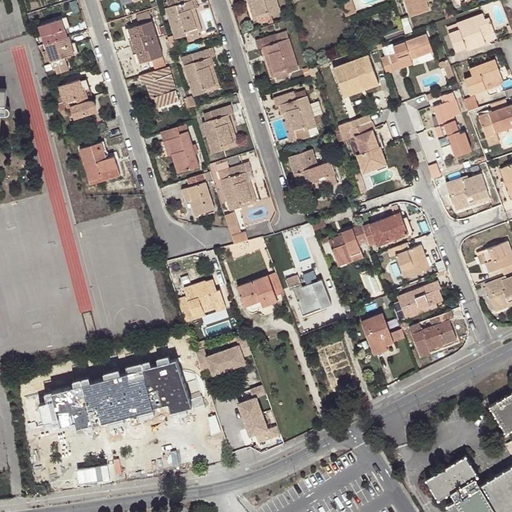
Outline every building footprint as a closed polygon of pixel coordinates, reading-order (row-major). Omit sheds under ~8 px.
[(201,37),(199,31),(192,9),(196,8),(193,0),(174,0),(165,3),(177,38),(188,35),(189,41),(201,37)] [(246,0),(252,20),(269,14),(268,11),(256,15),(250,0),(246,0)] [(268,11),(269,14),(280,11),(276,0),(250,0),(256,15),(268,11)] [(349,0),(342,2),(346,16),(356,13),(352,0),(349,0)] [(405,0),(410,16),(429,10),(426,1),(426,0),(405,0)] [(453,5),(443,8),(445,13),(454,10),(453,5)] [(192,9),(199,31),(203,30),(196,8),(192,9)] [(481,33),(493,29),(489,19),(484,21),(482,15),(456,24),(458,30),(447,34),(454,52),(465,48),(466,51),(476,48),(475,44),(484,41),(482,37),(481,33)] [(45,43),(68,36),(66,30),(68,29),(65,18),(39,26),(45,43)] [(131,40),(133,46),(158,38),(153,21),(126,29),(129,41),(131,40)] [(286,69),(287,71),(299,68),(286,29),(255,39),(257,47),(261,46),(264,55),(268,54),(274,72),(286,69)] [(494,33),(493,29),(481,33),(482,37),(494,33)] [(400,65),(412,61),(411,60),(431,53),(425,35),(392,47),(394,54),(388,57),(393,72),(400,69),(400,65)] [(71,44),(68,36),(45,43),(47,51),(44,52),(47,61),(50,60),(51,62),(76,54),(73,43),(71,44)] [(158,38),(133,46),(136,54),(134,54),(137,65),(164,56),(158,38)] [(194,96),(205,92),(204,88),(217,85),(210,66),(214,65),(211,57),(216,55),(213,47),(192,54),(195,62),(184,65),(194,96)] [(182,57),(184,65),(195,62),(192,54),(182,57)] [(271,76),(287,71),(286,69),(274,72),(268,54),(264,55),(271,76)] [(361,84),(363,90),(380,84),(370,55),(334,68),(342,90),(361,84)] [(484,84),(501,77),(494,60),(468,69),(471,77),(463,80),(469,97),(486,90),(485,87),(484,84)] [(413,65),(412,61),(400,65),(400,69),(413,65)] [(204,88),(205,92),(221,87),(214,65),(210,66),(217,85),(204,88)] [(180,100),(169,66),(140,75),(143,85),(147,84),(151,95),(154,95),(156,99),(158,108),(180,100)] [(503,81),(501,77),(484,84),(485,87),(503,81)] [(88,102),(92,101),(93,96),(88,79),(81,81),(86,97),(84,97),(85,103),(88,102)] [(94,102),(92,101),(88,102),(85,103),(84,97),(86,97),(81,81),(80,80),(60,86),(65,103),(67,102),(69,108),(71,107),(74,118),(92,112),(94,110),(95,107),(95,104),(94,102)] [(344,96),(363,90),(361,84),(342,90),(344,96)] [(0,132),(2,133),(2,117),(9,118),(12,116),(12,115),(12,112),(11,110),(9,109),(6,108),(6,91),(0,90),(0,132)] [(289,111),(297,140),(311,136),(309,128),(318,125),(308,95),(297,98),(294,90),(274,96),(276,105),(281,104),(283,113),(289,111)] [(437,126),(441,136),(448,133),(452,142),(450,143),(455,156),(470,151),(464,131),(459,134),(453,116),(460,113),(455,99),(443,104),(442,102),(432,106),(436,116),(440,114),(444,124),(437,126)] [(503,99),(489,104),(492,111),(477,116),(486,139),(496,134),(496,133),(511,126),(511,106),(511,103),(505,105),(503,99)] [(183,110),(180,100),(158,108),(161,116),(183,110)] [(212,152),(223,148),(222,145),(235,142),(229,123),(232,122),(230,114),(234,113),(231,104),(211,110),(214,118),(203,122),(212,152)] [(292,141),(297,140),(289,111),(283,113),(292,141)] [(375,129),(370,115),(339,126),(344,141),(356,137),(362,152),(358,153),(365,172),(378,167),(376,162),(387,158),(382,145),(379,147),(373,129),(375,129)] [(222,145),(223,148),(240,143),(232,122),(229,123),(235,142),(222,145)] [(188,123),(161,132),(164,142),(169,141),(179,173),(201,166),(198,154),(203,153),(200,143),(194,144),(188,123)] [(498,139),(496,134),(486,139),(487,143),(498,139)] [(91,184),(120,176),(114,157),(107,159),(102,143),(81,149),(91,184)] [(329,181),(330,183),(331,187),(338,184),(331,161),(318,165),(312,167),(309,159),(315,157),(313,149),(290,156),(300,187),(320,181),(321,183),(329,181)] [(312,167),(318,165),(315,157),(309,159),(312,167)] [(388,163),(387,158),(376,162),(378,167),(388,163)] [(231,209),(242,205),(241,202),(253,198),(247,180),(251,179),(248,171),(252,170),(249,161),(230,167),(232,176),(221,179),(231,209)] [(511,198),(511,178),(510,174),(508,175),(505,168),(501,169),(511,198)] [(216,210),(204,173),(188,178),(191,187),(183,190),(187,202),(192,201),(196,216),(216,210)] [(470,203),(490,196),(483,174),(469,179),(469,176),(447,183),(452,194),(450,195),(453,204),(455,204),(457,211),(471,206),(470,203)] [(241,202),(242,205),(258,200),(251,179),(247,180),(253,198),(241,202)] [(301,192),(330,183),(329,181),(321,183),(320,181),(300,187),(301,192)] [(491,199),(490,196),(470,203),(471,206),(491,199)] [(225,214),(229,228),(238,225),(234,211),(225,214)] [(378,246),(409,234),(403,219),(401,212),(370,223),(378,246)] [(403,219),(409,234),(414,232),(408,217),(403,219)] [(317,235),(315,230),(311,221),(302,224),(305,230),(307,238),(317,235)] [(289,235),(305,230),(302,224),(297,226),(287,229),(289,235)] [(369,241),(362,224),(342,232),(343,235),(329,239),(337,261),(351,256),(353,262),(364,258),(359,245),(369,241)] [(282,230),(276,232),(280,244),(287,242),(282,230)] [(505,274),(511,271),(511,249),(509,241),(489,249),(494,260),(491,262),(494,271),(503,268),(505,274)] [(411,249),(408,242),(388,250),(391,257),(396,255),(405,278),(427,269),(421,256),(426,254),(422,244),(411,249)] [(489,262),(491,262),(494,260),(489,249),(485,251),(489,262)] [(421,256),(427,269),(431,267),(426,254),(421,256)] [(339,267),(353,262),(351,256),(337,261),(339,267)] [(277,296),(285,293),(278,271),(238,286),(245,306),(262,300),(262,301),(277,296)] [(510,302),(511,301),(511,277),(508,279),(507,277),(487,285),(491,295),(489,296),(493,305),(495,305),(498,312),(511,306),(510,302)] [(320,303),(322,309),(333,305),(324,280),(303,287),(302,282),(293,286),(302,310),(320,303)] [(407,320),(423,313),(422,309),(437,303),(444,301),(440,289),(442,288),(439,280),(398,296),(407,320)] [(178,300),(186,324),(195,321),(194,317),(205,313),(204,309),(215,306),(216,309),(227,305),(223,290),(219,292),(215,281),(207,283),(206,282),(185,289),(188,297),(178,300)] [(279,301),(277,296),(262,301),(264,307),(279,301)] [(304,316),(322,309),(320,303),(302,310),(304,316)] [(422,309),(423,313),(439,307),(437,303),(422,309)] [(228,309),(227,305),(216,309),(215,306),(204,309),(205,313),(194,317),(195,321),(228,309)] [(373,350),(387,345),(394,343),(383,312),(370,317),(368,313),(361,316),(373,350)] [(420,323),(411,326),(422,357),(432,353),(431,350),(457,339),(450,320),(454,318),(451,312),(431,319),(433,326),(423,330),(420,323)] [(240,346),(224,352),(230,369),(246,364),(241,349),(250,346),(245,334),(236,337),(240,346)] [(389,350),(387,345),(373,350),(375,355),(389,350)] [(230,369),(224,352),(208,358),(205,349),(196,352),(200,365),(209,362),(214,375),(230,369)] [(158,364),(171,361),(169,356),(157,359),(158,364)] [(75,386),(53,392),(55,400),(44,403),(40,404),(47,431),(61,427),(63,433),(70,430),(77,428),(79,434),(86,432),(94,430),(109,426),(125,421),(140,417),(155,413),(153,408),(166,405),(169,414),(184,409),(190,407),(182,378),(176,359),(171,361),(158,364),(151,366),(127,372),(121,374),(105,378),(90,382),(75,386)] [(127,372),(151,366),(149,360),(126,367),(127,372)] [(105,378),(121,374),(119,368),(104,372),(105,378)] [(75,386),(90,382),(89,376),(73,380),(75,386)] [(263,384),(260,376),(247,380),(250,388),(235,394),(241,410),(259,404),(254,388),(263,384)] [(55,400),(53,392),(42,395),(44,403),(55,400)] [(511,392),(490,405),(507,433),(511,430),(511,392)] [(259,404),(241,410),(247,426),(262,421),(265,430),(278,425),(275,416),(265,419),(259,404)] [(185,414),(184,409),(169,414),(170,418),(185,414)] [(156,419),(155,413),(140,417),(142,423),(156,419)] [(127,427),(125,421),(109,426),(111,432),(127,427)] [(448,504),(453,511),(511,511),(511,465),(481,483),(477,476),(479,475),(467,454),(427,478),(439,498),(451,491),(456,499),(448,504)]
